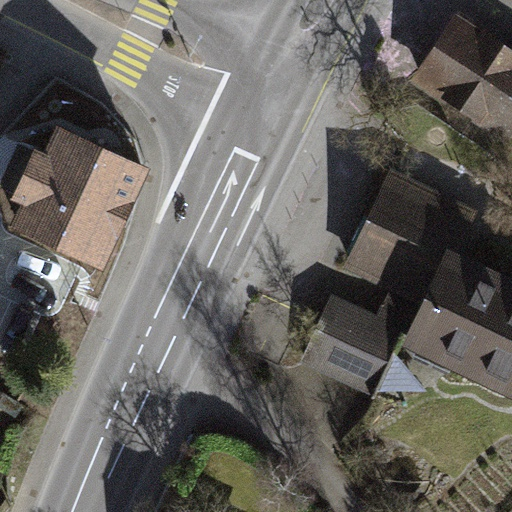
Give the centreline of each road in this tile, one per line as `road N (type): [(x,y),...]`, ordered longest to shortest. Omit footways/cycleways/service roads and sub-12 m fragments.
road 1 (tertiary): [(168,331),(277,96)]
road 2 (residential): [(168,331),(254,401),(349,511)]
road 3 (tertiary): [(75,0),(277,96)]
road 4 (tertiary): [(88,511),(168,331)]
